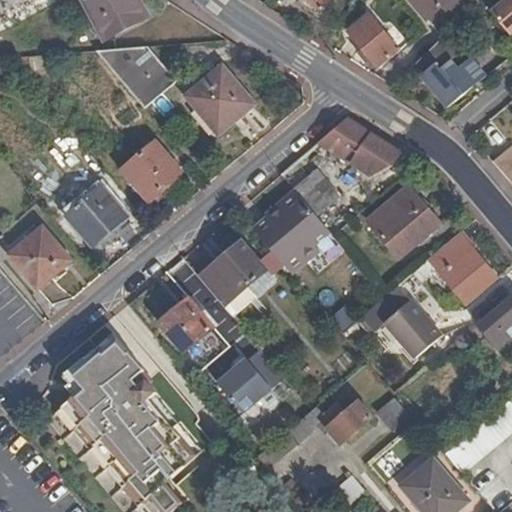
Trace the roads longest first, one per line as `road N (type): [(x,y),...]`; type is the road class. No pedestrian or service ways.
road 1 (residential): [(344,89),(0,391)]
road 2 (residential): [(212,0),(344,89)]
